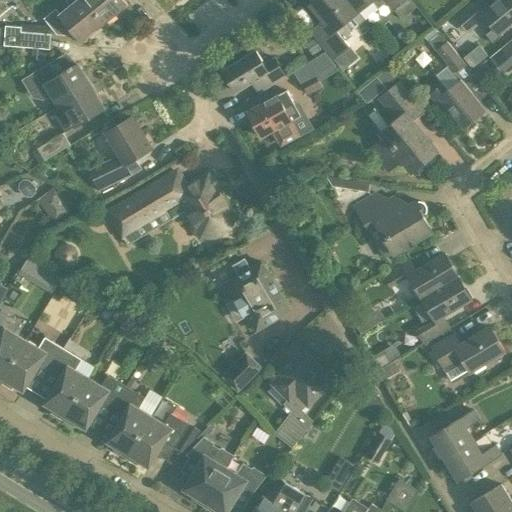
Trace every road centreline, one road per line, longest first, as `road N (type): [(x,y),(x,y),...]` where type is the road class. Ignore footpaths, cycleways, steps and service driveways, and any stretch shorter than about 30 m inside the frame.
road 1 (residential): [(511,285),(450,187),(511,139)]
road 2 (residential): [(159,511),(0,415)]
